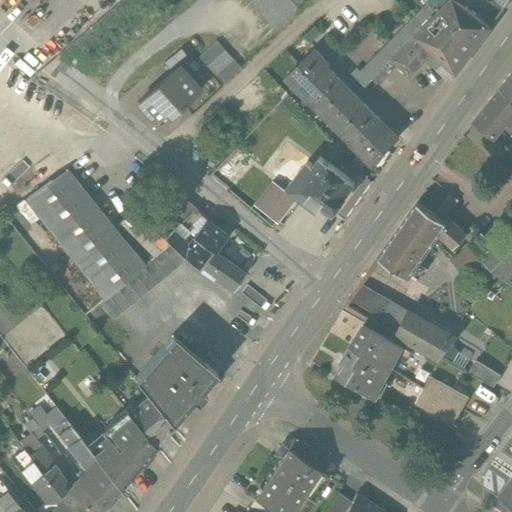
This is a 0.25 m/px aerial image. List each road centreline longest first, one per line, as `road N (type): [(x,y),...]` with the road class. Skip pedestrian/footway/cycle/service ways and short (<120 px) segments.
road 1 (tertiary): [(257,390),(511,39)]
road 2 (residential): [(257,390),(439,506)]
road 3 (tertiary): [(173,511),(257,390)]
